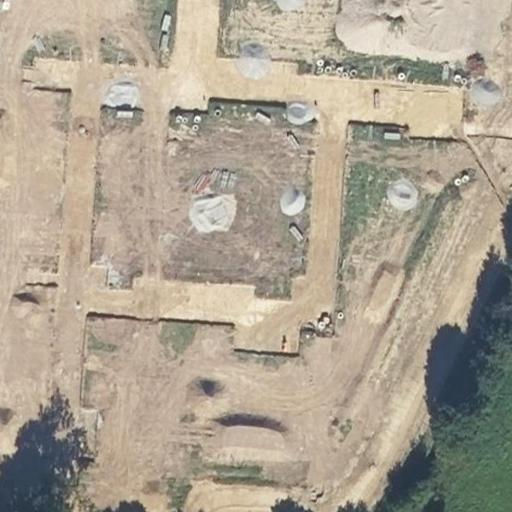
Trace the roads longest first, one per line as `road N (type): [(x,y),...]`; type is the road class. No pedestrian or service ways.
road 1 (residential): [(72,301),(324,314),(339,99)]
road 2 (residential): [(87,81),(72,301)]
road 3 (residential): [(339,99),(193,89)]
road 4 (residential): [(72,301),(62,434)]
